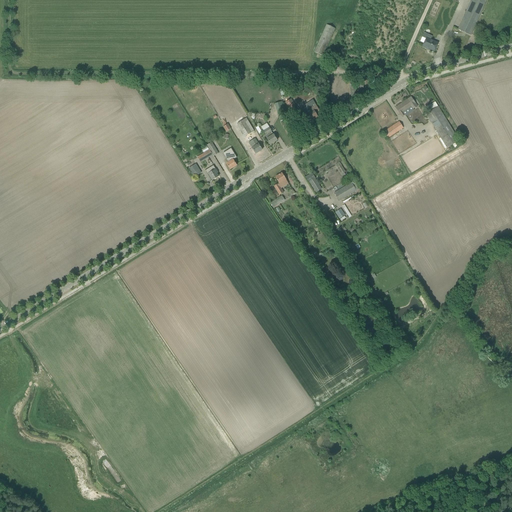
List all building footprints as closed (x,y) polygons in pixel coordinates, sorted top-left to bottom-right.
[(471,0),(458,29),(471,35),(486,0),(471,0)] [(323,56),(335,29),(327,25),(314,52),(323,56)] [(426,48),(434,51),(438,43),(430,40),(430,39),(427,38),(422,47),(426,49),(426,48)] [(411,97),(407,100),(395,108),(400,115),(401,115),(402,117),(405,115),(403,113),(411,107),(413,110),(417,107),(411,97)] [(299,113),(291,100),(286,103),(297,120),(302,117),(308,114),(312,120),(318,117),(316,113),(319,111),(315,104),(312,105),(311,104),(308,106),(308,108),(299,113)] [(426,114),(432,124),(447,148),(459,141),(438,107),(426,114)] [(246,118),(244,120),(237,124),(247,140),(256,134),(246,118)] [(403,128),(399,122),(384,132),(388,138),(403,128)] [(272,132),(269,128),(267,123),(261,127),(264,132),(266,135),(265,135),(271,145),(277,141),(274,135),(273,135),(271,132),(272,132)] [(415,141),(418,139),(413,130),(410,132),(415,141)] [(249,143),(256,154),(262,150),(258,144),(255,139),(249,143)] [(218,153),(216,149),(212,142),(207,145),(214,156),(218,153)] [(214,156),(207,145),(210,150),(197,158),(201,163),(213,155),(214,156)] [(227,164),(230,170),(237,166),(233,160),(230,154),(226,157),(229,162),(227,164)] [(341,175),(345,172),(340,162),(335,165),(341,175)] [(201,173),(196,164),(188,169),(194,178),(201,173)] [(218,173),(216,169),(213,166),(205,171),(208,174),(212,180),(219,177),(217,174),(218,173)] [(284,193),(281,188),(288,184),(286,180),(282,173),(275,177),(279,183),(274,186),(280,195),(284,193)] [(316,193),(322,189),(314,178),(309,182),(316,193)] [(355,181),(334,193),(339,201),(360,189),(355,181)] [(273,208),(285,201),(282,196),(271,203),(273,207),(273,208)] [(345,205),(342,206),(349,217),(351,216),(345,205)]
